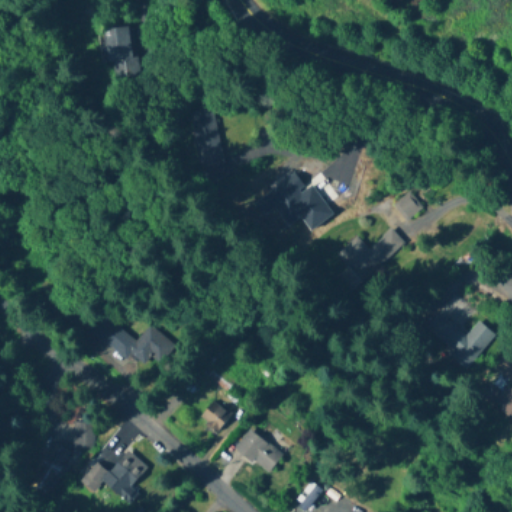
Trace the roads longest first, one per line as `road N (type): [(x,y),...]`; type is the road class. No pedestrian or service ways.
road 1 (residential): [(511,162),(482,117),(390,71),(315,52),(262,27),(240,0)]
road 2 (residential): [(248,511),(127,405),(61,364),(0,310)]
